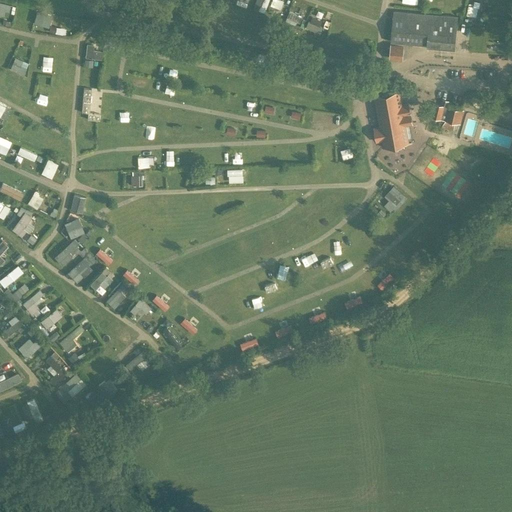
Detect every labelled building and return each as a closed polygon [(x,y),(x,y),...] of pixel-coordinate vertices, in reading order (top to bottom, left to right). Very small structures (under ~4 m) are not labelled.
[(0,0),(0,13),(10,16),(13,4),(0,0)] [(259,0),(257,9),(268,12),(271,0),(259,0)] [(283,0),(274,0),(272,5),(283,9),(286,1),(283,0)] [(468,15),(478,17),(480,8),(470,5),(468,15)] [(35,23),(52,27),(55,15),(38,11),(35,23)] [(457,17),(394,12),(391,42),(455,47),(457,17)] [(86,56),(103,59),(105,50),(95,49),(96,44),(89,43),(86,56)] [(407,44),(393,44),(393,59),(407,59),(407,44)] [(27,74),(30,61),(15,57),(12,70),(27,74)] [(89,113),(91,89),(84,88),(81,112),(89,113)] [(158,88),(157,97),(165,98),(166,89),(158,88)] [(407,104),(401,105),(399,91),(374,96),(383,147),(408,143),(406,129),(412,128),(407,104)] [(0,102),(0,115),(7,119),(13,109),(0,102)] [(429,116),(443,120),(443,124),(454,127),(455,123),(461,124),(463,110),(432,102),(429,116)] [(295,110),(293,117),(301,119),(303,112),(295,110)] [(228,133),(238,135),(239,128),(229,126),(228,133)] [(36,160),(39,153),(22,146),(19,153),(36,160)] [(49,158),(42,174),(53,178),(60,163),(49,158)] [(59,167),(67,171),(69,165),(61,162),(59,167)] [(246,182),(245,168),(230,169),(230,182),(246,182)] [(133,185),(145,185),(145,174),(133,174),(133,185)] [(169,176),(169,187),(181,187),(180,176),(169,176)] [(22,199),(25,192),(4,182),(1,189),(22,199)] [(386,205),(393,212),(409,197),(397,184),(386,194),(391,200),(386,205)] [(36,191),(28,202),(38,209),(46,198),(36,191)] [(70,211),(82,213),(86,197),(74,194),(70,211)] [(2,201),(0,204),(0,215),(4,218),(12,208),(2,201)] [(26,237),(34,224),(30,221),(33,216),(25,211),(14,230),(26,237)] [(72,238),(86,232),(80,217),(66,223),(72,238)] [(82,242),(90,238),(87,233),(79,237),(82,242)] [(34,244),(38,238),(32,234),(28,241),(34,244)] [(6,259),(2,255),(10,245),(3,239),(0,243),(0,263),(1,265),(6,259)] [(63,264),(80,252),(82,256),(87,253),(79,243),(80,242),(77,239),(56,255),(63,264)] [(101,248),(97,253),(110,263),(114,258),(101,248)] [(80,283),(94,268),(91,265),(97,258),(90,251),(70,273),(80,283)] [(323,261),(325,267),(335,263),(332,257),(323,261)] [(6,286),(25,270),(19,264),(0,280),(6,286)] [(124,274),(135,282),(139,276),(129,268),(124,274)] [(92,284),(97,288),(101,283),(107,288),(114,278),(103,270),(92,284)] [(128,295),(124,292),(130,284),(126,280),(108,301),(117,308),(128,295)] [(26,283),(13,293),(18,299),(31,289),(26,283)] [(277,283),(267,285),(269,291),(279,289),(277,283)] [(100,285),(97,290),(103,294),(107,289),(100,285)] [(33,314),(41,307),(36,301),(45,294),(41,289),(24,302),(33,314)] [(167,311),(172,306),(159,294),(154,299),(167,311)] [(350,307),(364,299),(361,295),(347,303),(350,307)] [(142,297),(132,310),(137,314),(143,307),(149,311),(153,306),(142,297)] [(10,307),(5,311),(10,317),(15,312),(10,307)] [(48,328),(64,315),(58,307),(42,320),(48,328)] [(326,311),(311,317),(314,323),(329,317),(326,311)] [(7,338),(26,325),(18,314),(10,320),(13,324),(2,332),(7,338)] [(186,317),(182,323),(195,333),(200,328),(186,317)] [(79,342),(75,338),(86,328),(81,323),(60,341),(69,351),(79,342)] [(277,330),(279,337),(296,330),(293,323),(277,330)] [(19,348),(28,358),(43,343),(38,338),(35,342),(30,337),(19,348)] [(258,337),(242,342),(244,349),(260,344),(258,337)] [(57,371),(62,366),(56,359),(60,355),(55,351),(46,360),(57,371)] [(69,356),(73,361),(80,356),(77,351),(69,356)] [(138,354),(138,364),(145,364),(146,354),(138,354)] [(8,379),(19,371),(16,366),(4,374),(8,379)] [(65,404),(88,382),(78,371),(55,393),(65,404)] [(0,390),(24,381),(20,372),(0,380),(0,390)] [(36,398),(23,405),(31,422),(44,416),(36,398)]
